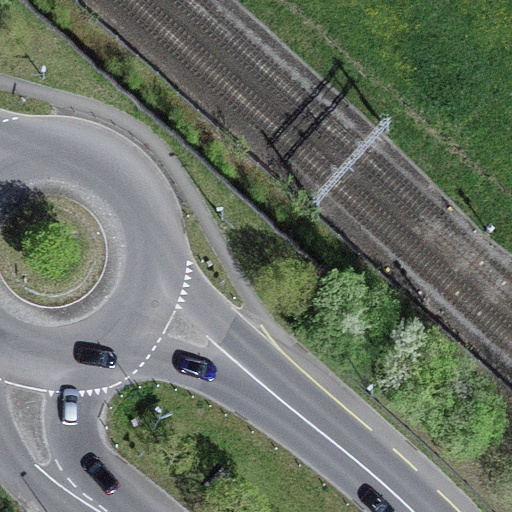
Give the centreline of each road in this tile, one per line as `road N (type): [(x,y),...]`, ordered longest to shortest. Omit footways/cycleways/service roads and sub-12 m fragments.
road 1 (secondary): [(140,303),(234,362),(410,511)]
road 2 (secondary): [(140,303),(153,239),(125,180),(68,149),(35,148),(0,161)]
road 3 (secondary): [(23,352),(42,449),(72,488),(105,511)]
road 4 (secondary): [(23,352),(89,347),(140,303)]
